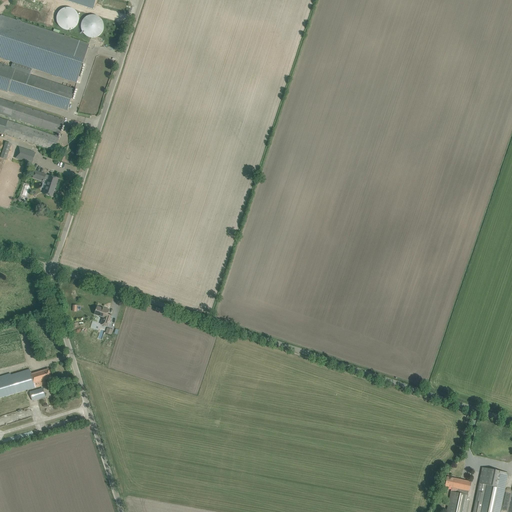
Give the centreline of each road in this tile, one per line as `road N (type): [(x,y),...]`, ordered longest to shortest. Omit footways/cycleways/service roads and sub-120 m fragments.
road 1 (unclassified): [(511,422),(52,268)]
road 2 (tertiary): [(52,268),(140,0)]
road 3 (tertiary): [(122,511),(51,291),(52,268)]
